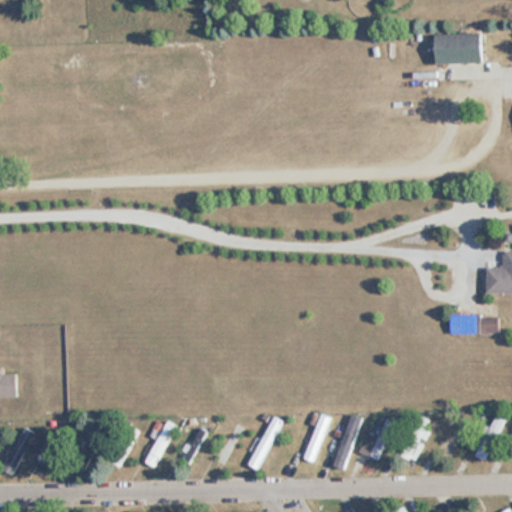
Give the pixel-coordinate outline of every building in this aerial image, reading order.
[(486,62),(486,33),(438,33),(438,62),(486,62)] [(488,294),(511,293),(511,250),(505,251),(504,267),(488,267),(488,294)] [(499,316),(452,315),(452,332),(499,332),(499,316)] [(0,397),(17,397),(17,376),(0,375),(0,397)] [(305,458),(314,461),(331,417),(321,413),(305,458)] [(362,416),(350,413),(334,465),(346,469),(362,416)] [(507,419),(498,414),(474,454),(483,460),(507,419)] [(246,421),(236,416),(214,466),(224,471),(246,421)] [(403,455),(417,461),(429,430),(425,428),(428,420),(419,416),(403,455)] [(366,436),(359,451),(377,459),(395,423),(386,419),(376,440),(366,436)] [(177,425),(168,420),(145,461),(154,466),(177,425)] [(440,453),(452,456),(462,423),(450,420),(440,453)] [(4,470),(18,475),(36,432),(22,427),(4,470)] [(122,464),(125,452),(104,446),(107,436),(93,433),(87,455),(122,464)]
